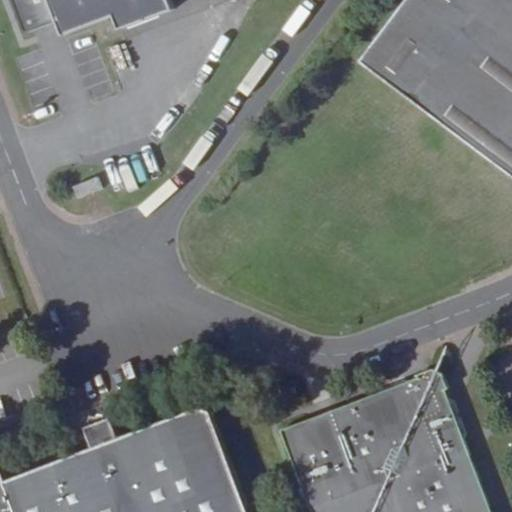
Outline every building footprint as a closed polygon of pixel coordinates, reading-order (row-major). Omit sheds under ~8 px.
[(15,0),(28,33),(59,21),(64,34),(116,15),(121,29),(175,8),(171,0),(15,0)] [(511,0),(406,0),(361,58),(511,173),(511,0)] [(99,176),(75,186),(80,198),(104,188),(99,176)] [(495,511),(468,434),(469,430),(459,400),(453,397),(450,387),(455,386),(450,371),(439,366),(424,371),(426,375),(416,378),(411,376),(374,390),(371,394),(288,426),(319,511),(495,511)] [(0,511),(256,511),(217,408),(207,402),(134,429),(135,432),(126,436),(116,412),(89,423),(98,447),(87,451),(86,449),(11,478),(1,452),(0,452),(0,511)]
